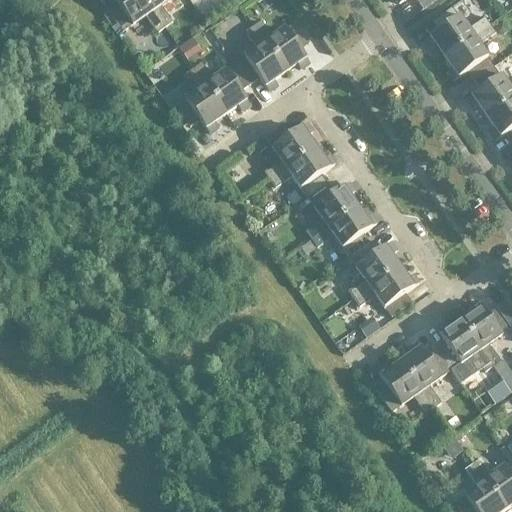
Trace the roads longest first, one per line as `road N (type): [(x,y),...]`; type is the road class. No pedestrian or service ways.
road 1 (residential): [(445,299),(301,90)]
road 2 (residential): [(511,228),(385,43)]
